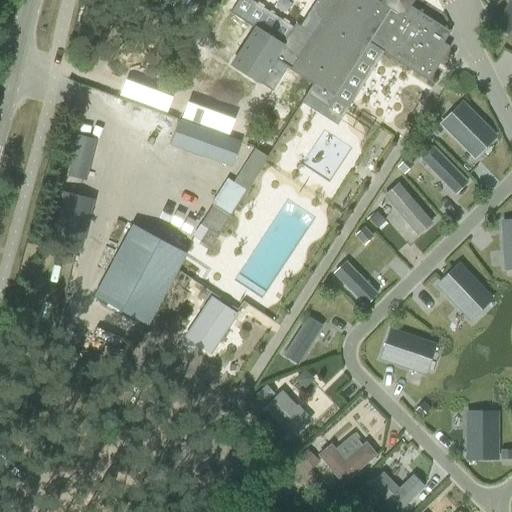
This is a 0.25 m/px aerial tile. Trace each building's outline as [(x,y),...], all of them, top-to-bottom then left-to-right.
[(254,28),(267,8),(253,0),(240,0),(232,14),(254,28)] [(381,0),(380,3),(374,0),(319,0),(314,9),(316,16),(322,20),(312,35),(295,24),(281,45),(255,29),(232,66),(258,82),(273,58),(290,69),(289,70),(303,79),(299,87),(308,92),(305,97),(337,118),(380,51),(427,82),(449,47),(442,43),(449,32),(407,5),(410,0),(381,0)] [(511,1),(501,20),(511,26),(511,28),(509,33),(511,34),(511,1)] [(462,104),(441,125),(471,155),(492,134),(462,104)] [(239,143),(211,133),(178,121),(169,144),(231,166),(239,143)] [(432,121),(426,128),(435,137),(441,131),(432,121)] [(456,194),(470,181),(433,142),(419,156),(456,194)] [(250,185),(266,157),(253,150),(233,183),(228,180),(194,237),(211,247),(229,216),(226,214),(230,207),(234,209),(245,191),(242,189),(246,182),(250,185)] [(406,159),(396,168),(402,175),(412,165),(406,159)] [(416,237),(432,223),(397,184),(382,197),(416,237)] [(511,264),(511,215),(501,216),(504,264),(511,264)] [(132,226),(93,298),(146,326),(185,254),(132,226)] [(492,296),(459,260),(436,280),(469,316),(492,296)] [(376,294),(346,262),(333,274),(364,306),(376,294)] [(321,326),(307,317),(284,354),(297,363),(321,326)] [(428,343),(390,330),(380,359),(423,373),(428,359),(423,358),(428,343)] [(262,404),(273,394),(265,385),(254,396),(262,404)] [(297,405),(295,406),(281,391),(262,409),(291,439),(311,420),(297,405)] [(482,414),(466,414),(466,458),(495,458),(495,418),(482,418),(482,414)] [(344,483),(377,456),(366,442),(344,460),(331,444),(318,455),(322,460),(344,483)] [(313,469),(319,463),(307,450),(300,457),(313,469)] [(412,475),(398,489),(382,473),(370,484),(396,511),(399,511),(424,487),(412,475)]
